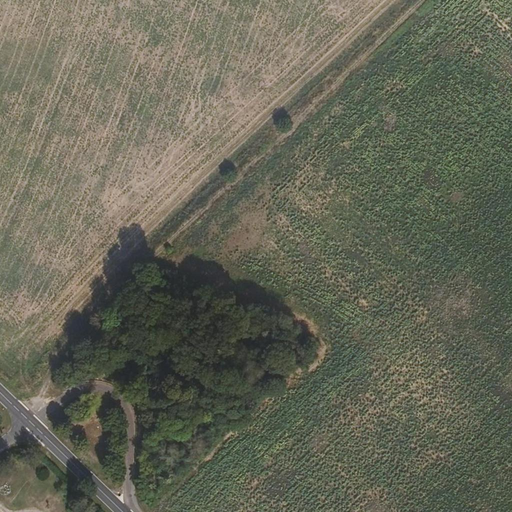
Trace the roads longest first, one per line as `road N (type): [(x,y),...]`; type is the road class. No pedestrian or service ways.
road 1 (track): [(424,0),(108,292),(28,421)]
road 2 (secondary): [(28,421),(123,511)]
